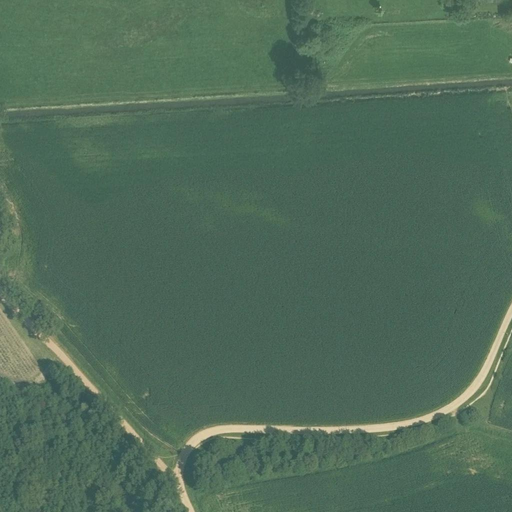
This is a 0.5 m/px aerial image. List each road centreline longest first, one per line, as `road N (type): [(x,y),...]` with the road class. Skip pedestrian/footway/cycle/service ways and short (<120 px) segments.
road 1 (track): [(172,477),(186,445),(206,432),(380,428),(445,411),(486,371),(511,310)]
road 2 (track): [(193,511),(172,477),(0,295)]
